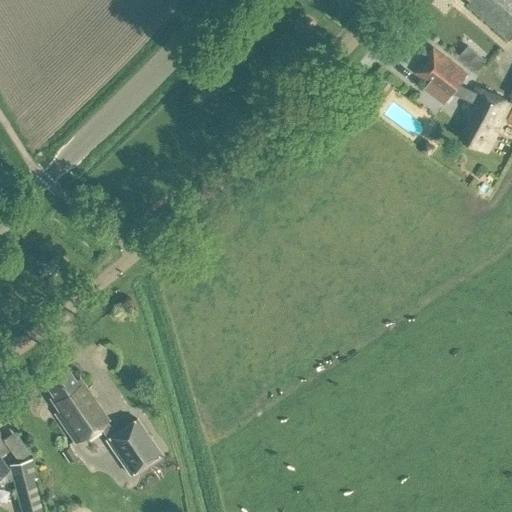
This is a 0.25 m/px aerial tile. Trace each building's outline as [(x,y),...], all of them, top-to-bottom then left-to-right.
[(511,0),(470,0),(471,1),(468,5),(508,40),(511,36),(511,0)] [(475,41),(466,50),(482,65),(490,57),(475,41)] [(419,65),(414,73),(427,84),(424,88),(443,103),(449,96),(451,93),(471,102),(475,92),(458,84),(465,75),(432,49),(426,57),(430,60),(423,68),(419,65)] [(472,119),(461,139),(488,152),(511,102),(478,87),(475,92),(471,102),(465,116),(472,119)] [(136,418),(115,433),(106,420),(108,419),(79,377),(75,379),(66,367),(44,382),(53,394),(50,397),(59,410),(55,413),(74,441),(99,425),(108,438),(106,439),(129,473),(160,452),(136,418)] [(61,451),(68,461),(76,456),(69,446),(61,451)] [(30,458),(8,464),(20,511),(42,511),(33,478),(35,478),(30,458)]
